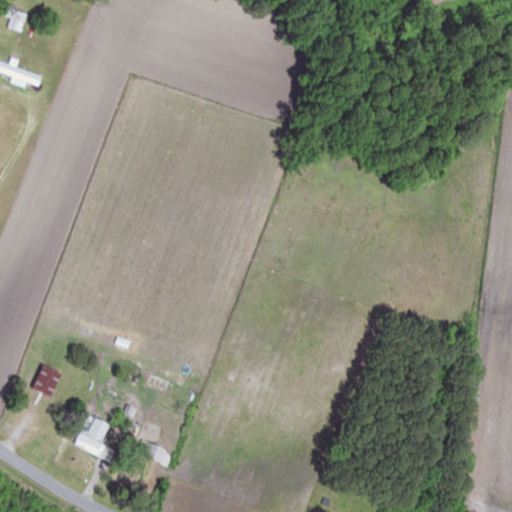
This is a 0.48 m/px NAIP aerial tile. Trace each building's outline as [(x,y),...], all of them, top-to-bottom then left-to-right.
[(27,14),(10,9),(5,28),(22,33),(27,14)] [(0,71),(40,85),(43,76),(0,62),(0,71)] [(31,388),(54,400),(66,376),(43,364),(31,388)] [(113,425),(88,415),(75,448),(115,464),(120,452),(105,446),(113,425)] [(136,454),(168,468),(174,454),(143,439),(136,454)]
